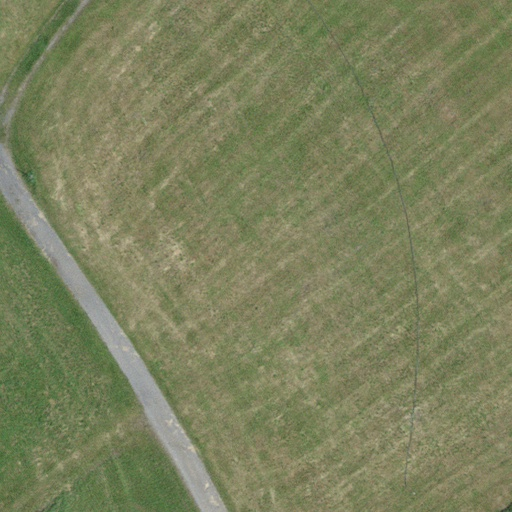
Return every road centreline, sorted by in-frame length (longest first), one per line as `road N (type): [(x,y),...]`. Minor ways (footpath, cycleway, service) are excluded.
road 1 (track): [(213,511),(0,160)]
road 2 (track): [(0,141),(37,43),(75,0)]
